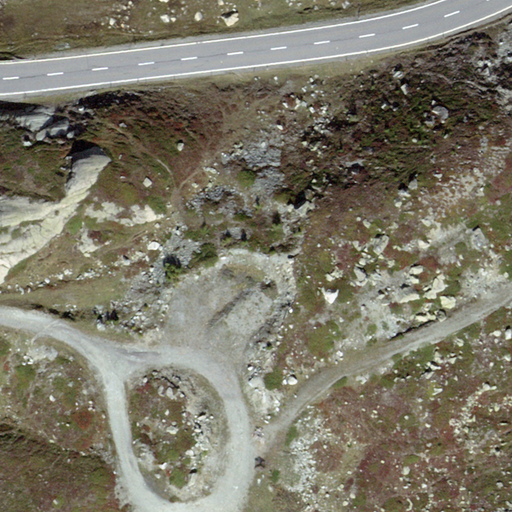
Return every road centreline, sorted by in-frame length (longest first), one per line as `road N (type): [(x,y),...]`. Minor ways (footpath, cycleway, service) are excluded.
road 1 (primary): [(489,0),(368,36),(0,79)]
road 2 (track): [(211,511),(230,498),(246,460),(322,387),(511,294)]
road 3 (track): [(0,318),(110,361),(134,468),(146,495),(167,511)]
road 4 (track): [(246,460),(238,415),(217,381),(169,361),(110,361)]
